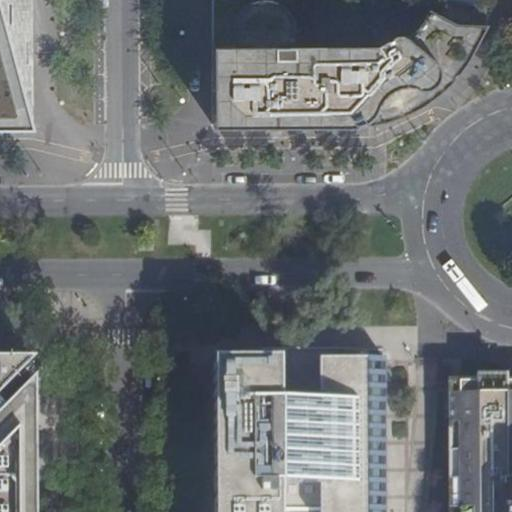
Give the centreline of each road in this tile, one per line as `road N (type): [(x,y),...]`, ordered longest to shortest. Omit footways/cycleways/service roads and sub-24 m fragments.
road 1 (secondary): [(125,275),(446,273)]
road 2 (secondary): [(431,193),(125,202)]
road 3 (unclassified): [(125,275),(124,511)]
road 4 (unclassified): [(124,0),(125,202)]
road 5 (secondary): [(0,275),(125,275)]
road 6 (secondary): [(125,202),(0,202)]
road 7 (secondary): [(511,112),(475,128),(447,156),(431,193)]
